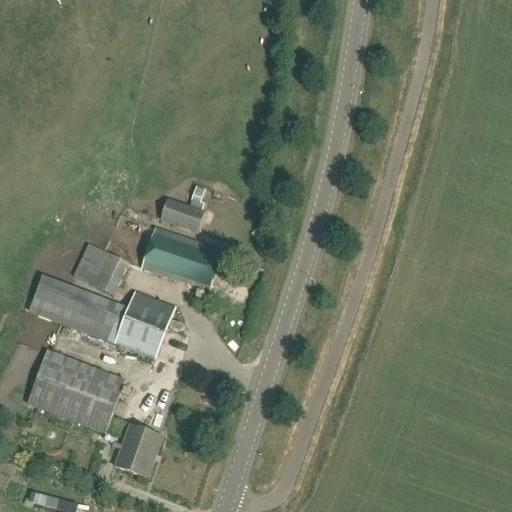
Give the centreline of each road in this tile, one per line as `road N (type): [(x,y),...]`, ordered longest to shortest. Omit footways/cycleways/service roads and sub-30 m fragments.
road 1 (unclassified): [(229,504),(278,501),(290,479),(355,293),(432,0)]
road 2 (tertiary): [(229,504),(318,228),(360,0)]
